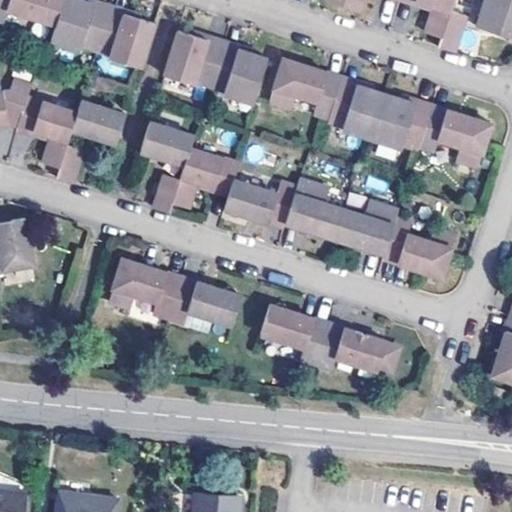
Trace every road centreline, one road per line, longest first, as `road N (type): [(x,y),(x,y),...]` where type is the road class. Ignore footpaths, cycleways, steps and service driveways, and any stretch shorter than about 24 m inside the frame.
road 1 (residential): [(511,186),(468,321),(0,181)]
road 2 (unclassified): [(0,403),(511,449)]
road 3 (residential): [(511,95),(213,0)]
